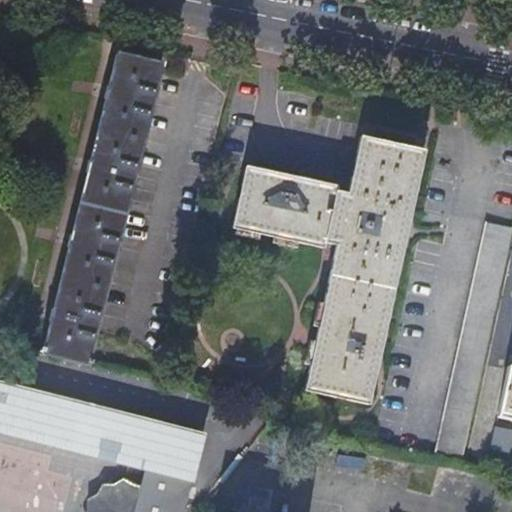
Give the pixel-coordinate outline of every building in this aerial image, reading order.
[(88,359),(160,65),(117,55),(45,349),(42,348),(41,351),(44,352),(44,353),(87,363),(88,362),(91,363),(92,359),(88,359)] [(336,189),(245,168),(232,229),(323,249),(324,244),(337,247),(305,392),(368,406),(424,152),(361,138),(348,195),(335,193),(336,189)] [(485,224),(436,454),(462,459),(511,229),(485,224)] [(511,368),(509,368),(500,413),(511,415),(511,368)] [(184,511),(190,488),(180,485),(195,433),(0,382),(0,430),(147,468),(142,489),(136,487),(130,485),(123,485),(117,486),(111,488),(105,491),(100,495),(96,499),(93,505),(90,511),(89,511),(184,511)] [(511,431),(497,429),(492,449),(508,453),(511,436),(511,431)] [(204,435),(195,433),(180,485),(190,488),(204,435)]
